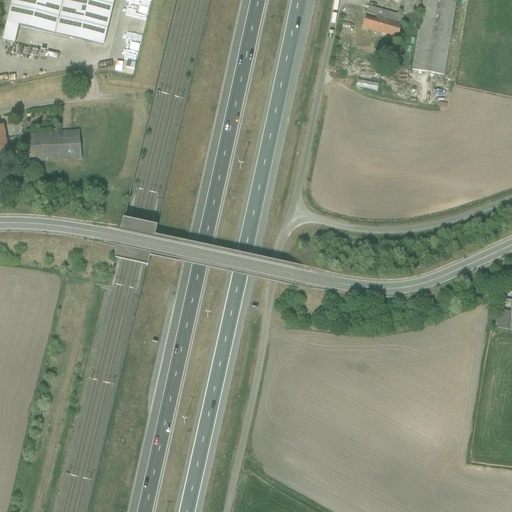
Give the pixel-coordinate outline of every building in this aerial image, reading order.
[(17,0),(12,23),(108,46),(118,0),(17,0)] [(426,0),(417,73),(451,77),(460,0),(426,0)] [(404,18),(370,8),(363,29),(398,40),(404,18)] [(24,135),(26,163),(81,160),(79,131),(30,134),(24,135)] [(499,331),(511,331),(511,318),(511,313),(500,313),(499,331)]
